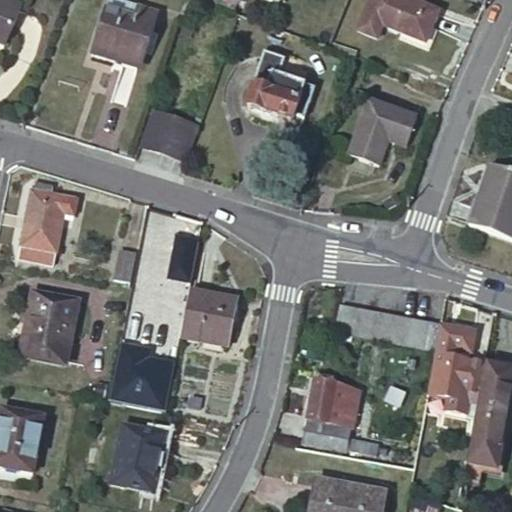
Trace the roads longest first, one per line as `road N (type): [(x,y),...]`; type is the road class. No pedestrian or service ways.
road 1 (residential): [(291,240),(211,205),(0,141)]
road 2 (residential): [(291,240),(254,436),(217,511)]
road 3 (residential): [(468,93),(407,267)]
